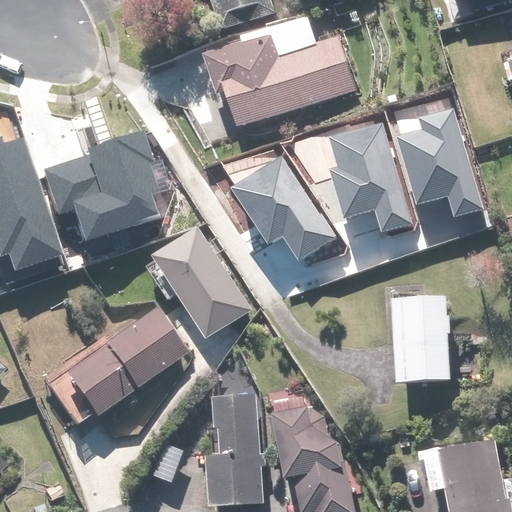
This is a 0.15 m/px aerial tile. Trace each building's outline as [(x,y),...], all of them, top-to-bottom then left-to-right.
[(203,0),(217,39),(272,20),(265,0),(203,0)] [(511,0),(471,0),(475,11),(511,0)] [(230,136),(355,93),(337,41),(278,61),(270,40),(197,64),(211,104),(218,101),(230,136)] [(511,58),(501,62),(511,97),(511,58)] [(90,155),(40,172),(61,231),(75,226),(81,243),(165,214),(147,162),(153,160),(142,131),(88,150),(90,155)] [(0,254),(9,280),(66,261),(24,136),(2,143),(0,138),(0,254)] [(403,183),(362,148),(286,239),(327,273),(403,183)] [(249,315),(195,232),(149,262),(204,345),(249,315)] [(443,301),(386,305),(391,388),(448,385),(443,301)] [(182,355),(152,314),(58,383),(88,424),(182,355)] [(260,511),(257,399),(212,400),(213,461),(201,461),(202,511),(260,511)] [(305,414),(267,420),(281,488),(293,485),(298,511),(350,511),(344,479),(336,481),(335,451),(308,436),(305,414)] [(488,447),(435,458),(446,511),(505,511),(504,506),(500,507),(488,447)] [(193,459),(164,449),(153,479),(182,490),(193,459)]
